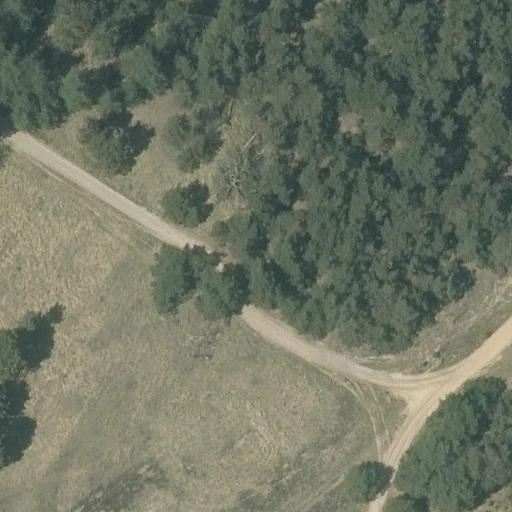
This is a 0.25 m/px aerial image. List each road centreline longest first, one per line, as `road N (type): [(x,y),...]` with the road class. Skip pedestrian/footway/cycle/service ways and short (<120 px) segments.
road 1 (track): [(0,125),(332,358),(444,395),(511,330)]
road 2 (unknown): [(428,390),(362,511)]
